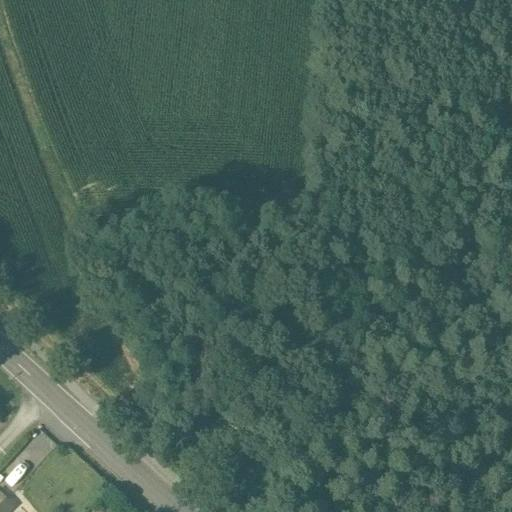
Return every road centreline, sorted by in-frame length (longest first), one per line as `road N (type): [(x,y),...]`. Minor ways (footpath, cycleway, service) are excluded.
road 1 (track): [(184,511),(37,132),(0,14)]
road 2 (secondary): [(0,349),(179,511)]
